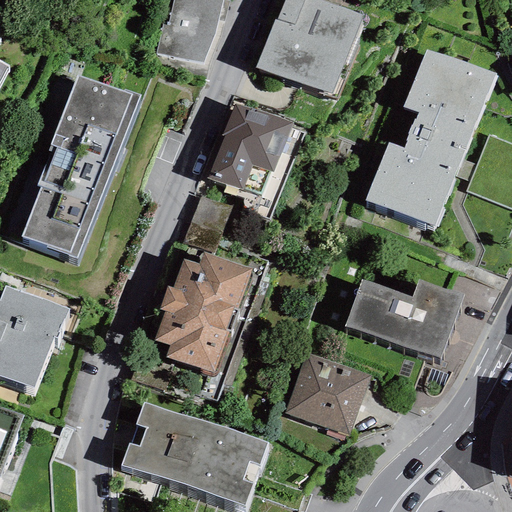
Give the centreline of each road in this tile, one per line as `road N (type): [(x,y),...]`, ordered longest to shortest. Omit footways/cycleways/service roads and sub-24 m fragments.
road 1 (residential): [(260,0),(106,384),(97,511)]
road 2 (secondary): [(490,390),(389,511)]
road 3 (secondary): [(490,390),(487,511)]
